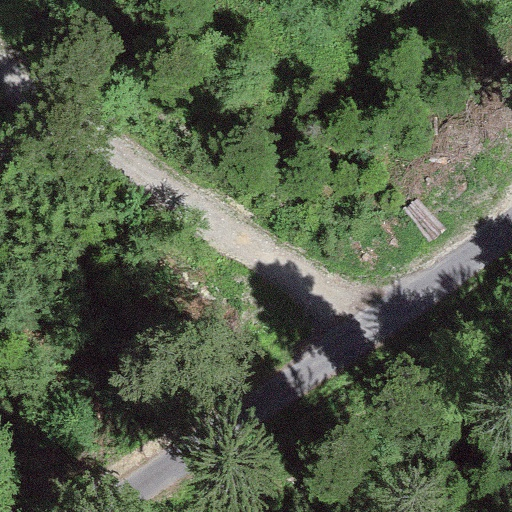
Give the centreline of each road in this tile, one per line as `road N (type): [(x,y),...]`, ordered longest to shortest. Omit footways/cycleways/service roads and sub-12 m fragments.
road 1 (track): [(118,511),(511,254)]
road 2 (track): [(0,63),(138,159),(360,353)]
